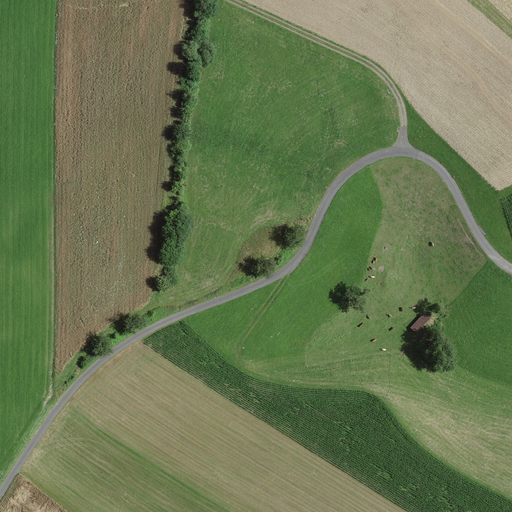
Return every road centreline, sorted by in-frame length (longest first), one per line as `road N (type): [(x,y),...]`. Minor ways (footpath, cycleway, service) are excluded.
road 1 (track): [(511,269),(488,249),(433,163),(401,151),(366,160),(332,190),(291,265),(162,322),(86,374),(0,492)]
road 2 (track): [(229,0),(378,71),(400,101),(401,151)]
